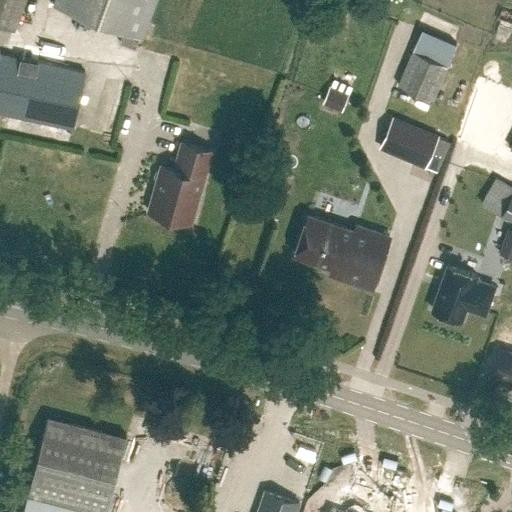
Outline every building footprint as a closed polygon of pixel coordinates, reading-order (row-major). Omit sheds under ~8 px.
[(0,0),(0,23),(15,29),(25,0),(0,0)] [(143,38),(156,0),(55,0),(53,5),(143,38)] [(135,47),(139,38),(124,32),(120,42),(135,47)] [(419,33),(397,83),(432,98),(454,48),(419,33)] [(0,111),(73,127),(85,70),(0,51),(0,111)] [(343,109),(349,94),(330,86),(323,101),(343,109)] [(393,116),(380,146),(414,160),(419,149),(430,154),(438,135),(393,116)] [(220,148),(232,152),(237,135),(225,132),(220,148)] [(200,192),(213,149),(182,140),(174,167),(161,163),(160,168),(156,170),(154,175),(156,179),(148,209),(179,218),(192,222),(200,192)] [(511,184),(495,176),(480,204),(501,215),(511,220),(511,184)] [(354,230),(308,214),(295,252),(332,264),(329,272),(372,286),(390,235),(356,224),(354,230)] [(511,229),(509,228),(501,251),(511,254),(511,229)] [(448,262),(432,307),(462,317),(466,305),(485,311),(495,283),(476,277),(477,272),(448,262)] [(511,357),(502,354),(496,372),(504,375),(506,377),(511,379),(511,357)] [(105,511),(106,511),(126,434),(48,414),(27,492),(105,511)] [(295,511),(299,501),(265,489),(257,511),(295,511)] [(105,511),(27,492),(22,511),(105,511)]
